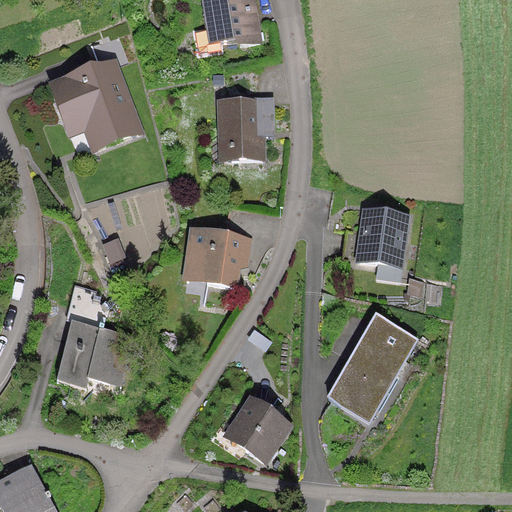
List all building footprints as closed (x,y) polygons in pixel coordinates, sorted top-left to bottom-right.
[(201,0),(207,30),(209,43),(220,41),(236,38),(238,44),(262,43),(256,0),(201,0)] [(222,50),(220,41),(209,43),(207,30),(196,31),(200,54),(222,50)] [(92,47),(99,64),(117,57),(121,67),(129,64),(119,37),(92,47)] [(121,67),(117,57),(99,64),(49,82),(69,138),(84,133),(92,153),(145,134),(121,67)] [(225,75),(213,75),(213,86),(225,86),(225,75)] [(255,97),(255,98),(257,98),(257,136),(266,136),(275,136),(274,97),(255,97)] [(255,98),(217,99),(218,162),(266,161),(266,136),(257,136),(257,98),(255,98)] [(362,207),(354,262),(378,266),(404,269),(412,214),(362,207)] [(190,228),(182,279),(239,288),(242,268),(248,269),(253,237),(190,228)] [(118,238),(103,245),(111,263),(126,257),(118,238)] [(402,282),(404,269),(378,266),(376,279),(402,282)] [(76,285),(67,321),(72,322),(72,320),(104,328),(110,305),(95,301),(98,291),(76,285)] [(376,312),(327,397),(370,423),(418,339),(376,312)] [(72,322),(57,380),(87,388),(89,378),(121,387),(135,336),(104,328),(72,320),(72,322)] [(273,342),(255,330),(248,340),(267,352),(273,342)] [(251,395),(223,436),(268,466),(296,425),(251,395)] [(57,511),(32,464),(0,480),(0,503),(4,511),(57,511)]
